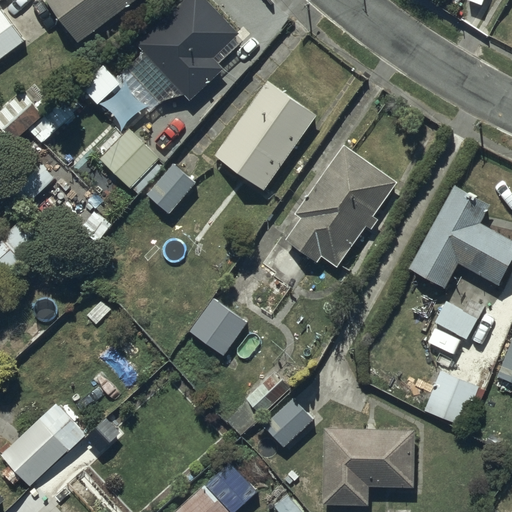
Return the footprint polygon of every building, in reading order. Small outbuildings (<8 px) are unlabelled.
[(53,0),(80,35),(127,0),(53,0)] [(241,27),(214,0),(177,0),(137,40),(144,47),(127,64),(165,103),(183,85),(191,94),(224,62),(215,53),(241,27)] [(0,53),(24,35),(0,4),(0,53)] [(121,78),(104,58),(81,78),(98,98),(121,78)] [(317,110),(267,74),(213,149),(264,185),(317,110)] [(44,111),(22,86),(0,106),(0,124),(13,139),(44,111)] [(145,184),(162,165),(155,158),(160,153),(129,124),(99,154),(130,183),(120,193),(129,201),(145,184)] [(398,177),(345,139),(295,207),(300,210),(284,232),(317,257),(322,250),(337,261),(367,221),(372,225),(380,214),(373,210),(398,177)] [(162,165),(145,184),(170,208),(197,179),(172,155),(162,165)] [(490,198),(454,179),(409,261),(445,281),(458,257),(499,280),(511,255),(511,235),(480,217),(490,198)] [(0,278),(24,256),(20,252),(49,226),(37,213),(26,223),(20,216),(2,232),(0,229),(0,278)] [(213,293),(189,326),(223,351),(247,318),(213,293)] [(446,297),(434,317),(466,335),(485,302),(470,294),(463,306),(446,297)] [(511,377),(511,334),(497,372),(511,377)] [(479,378),(440,365),(427,403),(466,417),(479,378)] [(274,366),(245,394),(262,411),(291,383),(274,366)] [(314,414),(293,392),(263,419),(284,442),(314,414)] [(85,430),(55,398),(7,444),(13,451),(7,457),(10,460),(1,468),(14,481),(22,474),(30,482),(85,430)] [(415,423),(324,420),(322,499),(367,501),(368,481),(413,482),(415,423)] [(233,511),(203,478),(166,511),(233,511)]
